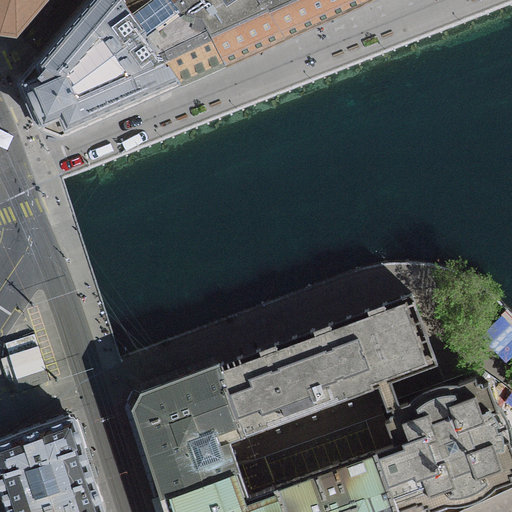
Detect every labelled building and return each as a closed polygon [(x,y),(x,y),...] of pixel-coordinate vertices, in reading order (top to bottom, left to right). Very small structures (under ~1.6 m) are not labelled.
[(0,0),(0,25),(1,28),(3,32),(9,33),(17,33),(45,0),(0,0)] [(133,104),(180,83),(122,0),(92,0),(24,81),(36,107),(45,129),(62,135),(133,104)] [(122,0),(180,83),(204,72),(227,63),(204,19),(183,13),(173,0),(122,0)] [(173,0),(183,13),(204,19),(227,63),(257,50),(285,36),(272,14),(263,0),(173,0)] [(263,0),(272,14),(285,36),(322,19),(363,1),(362,0),(263,0)] [(381,453),(403,511),(411,511),(421,509),(427,507),(429,511),(431,510),(431,511),(443,511),(449,510),(465,508),(484,505),(500,492),(511,488),(511,428),(511,425),(500,411),(493,393),(488,394),(487,391),(484,392),(480,384),(465,390),(450,389),(431,394),(413,409),(404,411),(400,402),(394,387),(443,370),(416,296),(281,345),(220,367),(244,440),(381,393),(386,406),(390,416),(395,413),(397,419),(392,421),(393,426),(387,429),(394,449),(381,453)] [(244,440),(220,367),(175,384),(141,397),(132,414),(150,468),(162,504),(242,476),(231,444),(244,440)] [(0,437),(0,500),(4,511),(105,511),(98,490),(70,413),(28,427),(0,437)] [(291,487),(300,511),(403,511),(381,453),(291,487)] [(300,511),(291,487),(279,491),(261,497),(250,501),(242,476),(162,504),(165,511),(300,511)]
